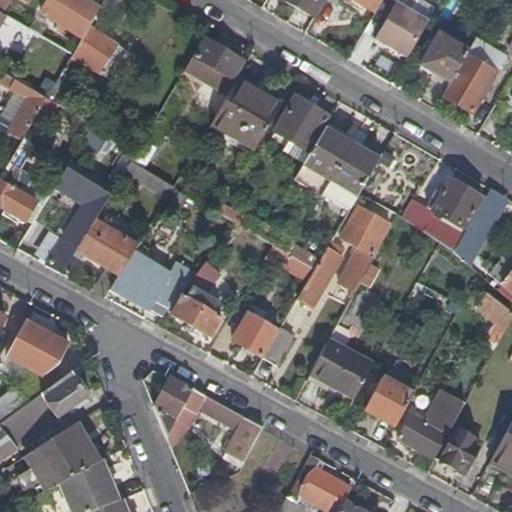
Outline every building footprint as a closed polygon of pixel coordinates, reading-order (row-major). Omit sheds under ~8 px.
[(0,0),(0,13),(3,15),(12,0),(0,0)] [(88,20),(95,8),(81,0),(50,0),(41,15),(82,40),(89,28),(92,23),(88,20)] [(122,0),(105,0),(99,10),(95,17),(109,25),(122,0)] [(280,0),(311,18),(321,0),(280,0)] [(382,0),(349,0),(374,14),(382,0)] [(427,24),(395,5),(373,41),(405,60),(427,24)] [(99,10),(95,8),(88,20),(92,23),(95,17),(99,10)] [(35,19),(29,30),(41,37),(47,26),(35,19)] [(129,55),(89,28),(82,40),(53,90),(48,99),(58,105),(81,63),(101,75),(104,69),(116,76),(129,55)] [(419,66),(449,84),(466,55),(469,51),(438,34),(419,66)] [(196,59),(193,57),(183,75),(226,100),(241,74),(239,72),(243,64),(206,42),(196,59)] [(495,72),(466,55),(449,84),(442,97),(471,114),(495,72)] [(19,116),(9,135),(22,142),(24,140),(37,117),(48,99),(36,92),(0,71),(0,88),(18,99),(26,104),(23,110),(18,107),(14,114),(19,116)] [(211,127),(254,152),(285,99),(241,74),(226,100),(211,127)] [(42,83),(36,92),(48,99),(53,90),(42,83)] [(290,130),(316,145),(320,138),(317,136),(328,116),(296,97),(284,118),(294,123),(290,130)] [(23,110),(26,104),(18,99),(0,130),(9,135),(19,116),(14,114),(18,107),(23,110)] [(50,124),(60,106),(58,105),(48,99),(37,117),(50,124)] [(352,143),(326,128),(320,138),(316,145),(295,182),(321,198),(352,143)] [(160,145),(147,137),(138,152),(132,163),(154,175),(157,169),(149,164),(160,145)] [(34,147),(24,140),(22,142),(0,180),(0,207),(25,221),(25,220),(33,224),(35,220),(43,207),(22,195),(32,178),(20,171),(34,147)] [(321,198),(348,214),(353,206),(380,159),(352,143),(321,198)] [(110,157),(113,151),(104,146),(101,151),(110,157)] [(178,174),(185,161),(171,152),(163,165),(178,174)] [(428,208),(438,214),(465,230),(482,200),(450,181),(438,201),(433,199),(428,208)] [(35,220),(47,227),(70,191),(57,183),(43,207),(35,220)] [(84,207),(60,246),(50,262),(47,267),(62,275),(73,257),(78,250),(95,222),(110,197),(92,185),(80,204),(84,207)] [(467,265),(506,199),(491,190),(462,238),(453,254),(467,265)] [(270,225),(227,200),(218,214),(237,225),(261,240),(266,231),(270,225)] [(433,221),(438,214),(428,208),(420,203),(408,223),(424,234),(433,220),(433,221)] [(340,285),(356,293),(374,259),(372,258),(390,225),(358,208),(340,240),(355,249),(357,256),(340,285)] [(462,238),(433,221),(433,220),(424,234),(439,244),(439,243),(453,254),(462,238)] [(138,247),(95,222),(78,250),(83,253),(82,255),(87,258),(107,270),(104,275),(116,282),(134,253),(138,247)] [(292,247),(266,231),(261,240),(274,247),(287,255),(292,247)] [(43,257),(50,262),(60,246),(53,241),(43,257)] [(267,258),(308,282),(315,271),(287,255),(274,247),(267,258)] [(319,263),(292,247),(287,255),(315,271),(319,263)] [(308,282),(297,301),(312,310),(343,258),(328,249),(319,263),(315,271),(308,282)] [(83,253),(78,250),(73,257),(84,263),(87,258),(82,255),(83,253)] [(199,273),(177,261),(169,274),(161,269),(134,253),(116,282),(111,290),(163,318),(181,296),(199,273)] [(169,274),(177,261),(178,258),(170,254),(161,269),(169,274)] [(511,267),(511,266),(503,260),(490,275),(490,277),(511,295),(511,267)] [(216,273),(205,266),(199,273),(181,296),(184,297),(197,305),(202,296),(216,273)] [(356,293),(340,285),(337,290),(353,299),(356,293)] [(480,350),(492,356),(511,319),(511,307),(488,289),(476,309),(494,323),(480,350)] [(197,305),(184,297),(172,316),(210,338),(221,319),(216,316),(218,312),(212,309),(215,304),(202,296),(197,305)] [(233,342),(263,360),(279,332),(250,314),(233,342)] [(68,347),(26,324),(8,358),(23,366),(46,379),(56,371),(68,347)] [(293,337),(281,329),(279,332),(263,360),(276,368),(293,337)] [(310,376),(354,400),(372,366),(329,342),(310,376)] [(0,459),(89,398),(72,373),(31,403),(16,415),(4,423),(0,426),(0,459)] [(365,410),(396,427),(414,395),(383,378),(365,410)] [(227,456),(244,465),(263,430),(170,380),(154,407),(167,438),(183,409),(195,416),(198,410),(240,433),(227,456)] [(19,386),(0,399),(0,422),(4,423),(16,415),(31,403),(19,386)] [(398,440),(435,460),(465,405),(442,392),(425,424),(411,416),(398,440)] [(200,418),(195,416),(183,409),(167,438),(172,450),(200,418)] [(511,423),(491,462),(511,474),(511,423)] [(97,464),(82,439),(74,426),(53,439),(31,454),(39,465),(19,478),(27,490),(47,477),(54,488),(63,483),(97,464)] [(466,472),(480,444),(457,431),(440,463),(457,472),(459,468),(466,472)] [(82,439),(97,464),(102,461),(87,436),(82,439)] [(315,472),(316,471),(321,461),(311,456),(305,467),(315,472)] [(95,511),(119,502),(102,461),(97,464),(63,483),(74,511),(95,511)] [(327,511),(340,511),(345,502),(351,490),(316,471),(315,472),(305,467),(281,511),(297,511),(299,510),(296,508),(302,498),(316,506),(327,511)] [(74,511),(63,483),(54,488),(53,488),(62,511),(74,511)] [(312,511),(316,506),(302,498),(296,508),(299,510),(297,511),(312,511)] [(127,511),(123,501),(119,502),(95,511),(127,511)] [(351,511),(354,507),(345,502),(340,511),(351,511)]
